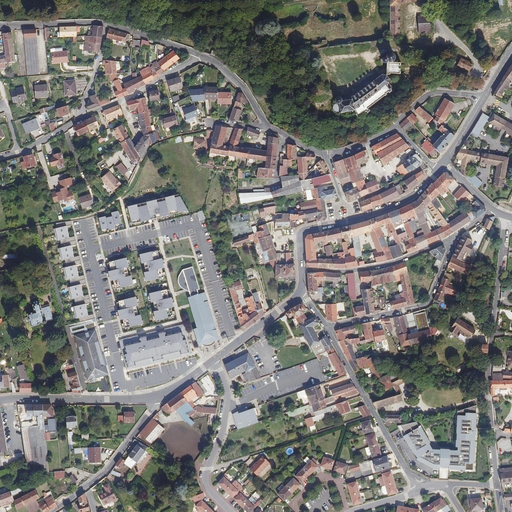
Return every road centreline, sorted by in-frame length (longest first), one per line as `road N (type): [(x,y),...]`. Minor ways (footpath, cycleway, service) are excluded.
road 1 (residential): [(0,158),(199,56)]
road 2 (residential): [(504,216),(487,384),(491,433)]
road 3 (track): [(314,0),(177,15),(109,0)]
road 4 (residential): [(326,327),(425,303),(460,230)]
road 5 (residential): [(326,327),(413,483)]
road 6 (residential): [(460,230),(375,266),(300,268)]
road 7 (residential): [(213,360),(228,393),(204,476),(231,511)]
road 8 (secondary): [(0,400),(158,397)]
